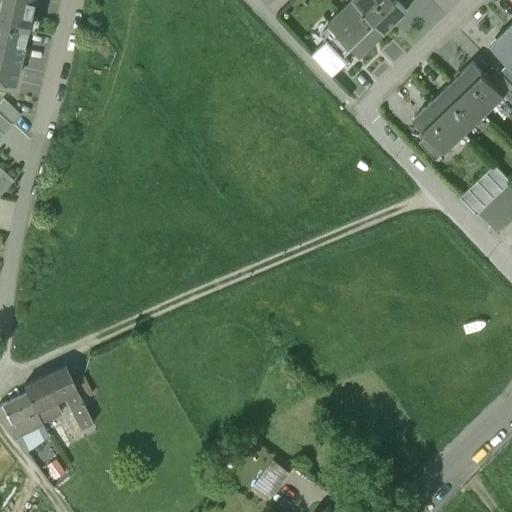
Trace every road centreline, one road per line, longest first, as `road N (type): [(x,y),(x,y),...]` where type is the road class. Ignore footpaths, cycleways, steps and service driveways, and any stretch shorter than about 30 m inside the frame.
road 1 (track): [(95,334),(435,194)]
road 2 (residential): [(6,307),(72,0)]
road 3 (residential): [(511,271),(357,113)]
road 4 (residential): [(357,113),(474,0)]
road 5 (residential): [(357,113),(246,0)]
road 6 (residential): [(410,511),(511,402)]
